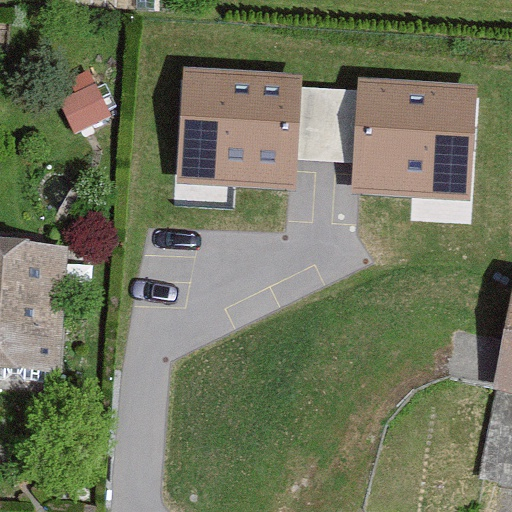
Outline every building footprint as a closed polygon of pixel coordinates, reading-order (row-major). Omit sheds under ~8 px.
[(302,89),(182,82),(176,195),(296,201),(299,170),(302,99),(302,89)] [(479,100),(357,91),(356,102),(352,172),(349,204),(471,212),(479,100)] [(356,102),(302,99),(299,170),(352,172),(356,102)] [(71,247),(0,240),(0,362),(61,367),(71,247)] [(511,304),(492,406),(511,409),(511,304)]
